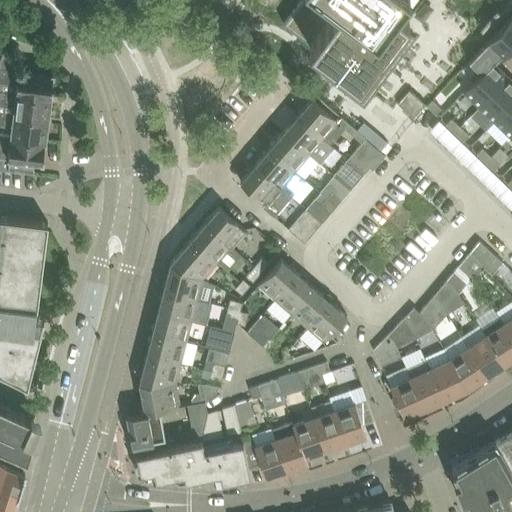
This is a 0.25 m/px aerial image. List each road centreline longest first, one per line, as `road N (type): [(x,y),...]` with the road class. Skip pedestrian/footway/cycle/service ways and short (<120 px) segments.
road 1 (tertiary): [(109,215),(46,475)]
road 2 (tertiary): [(72,468),(137,222)]
road 3 (residential): [(359,346),(373,317),(220,176)]
road 4 (residential): [(176,504),(226,505),(304,491),(408,461)]
road 5 (tertiary): [(137,222),(133,122),(112,66),(74,27)]
road 6 (tertiary): [(74,27),(106,127),(109,215)]
road 7 (residential): [(408,461),(359,346)]
road 8 (residential): [(240,358),(286,369),(359,346)]
